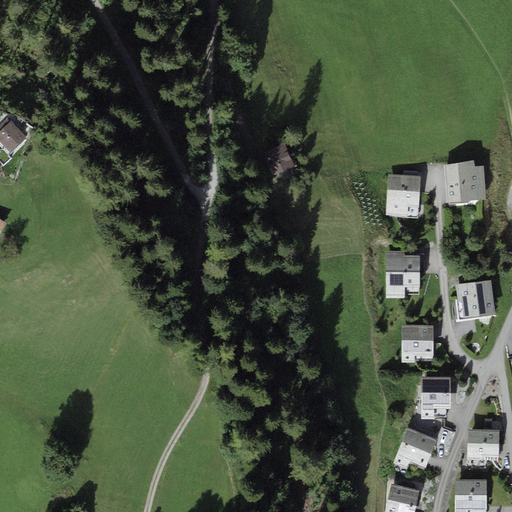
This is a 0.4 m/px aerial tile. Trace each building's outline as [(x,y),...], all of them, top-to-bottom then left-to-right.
[(11,121),(0,131),(0,141),(10,152),(26,137),(11,121)] [(285,143),(262,153),(272,175),(295,165),(285,143)] [(474,160),(445,165),(448,202),(486,199),(484,165),(475,166),(474,160)] [(421,176),(388,174),(386,215),(408,216),(408,206),(419,207),(421,176)] [(406,251),(386,251),(386,298),(405,298),(405,287),(420,287),(420,254),(406,254),(406,251)] [(490,280),(456,284),(460,318),(495,314),(490,280)] [(432,324),(402,325),(403,363),(415,362),(415,356),(433,355),(432,324)] [(453,377),(422,377),(422,419),(434,419),(434,408),(452,408),(453,377)] [(437,439),(408,427),(394,463),(407,468),(410,460),(426,467),(437,439)] [(500,429),(468,429),(468,460),(483,460),(483,456),(500,456),(500,429)] [(487,479),(455,479),(455,511),(468,511),(469,510),(487,510),(487,479)] [(414,511),(419,490),(391,484),(385,511),(414,511)]
